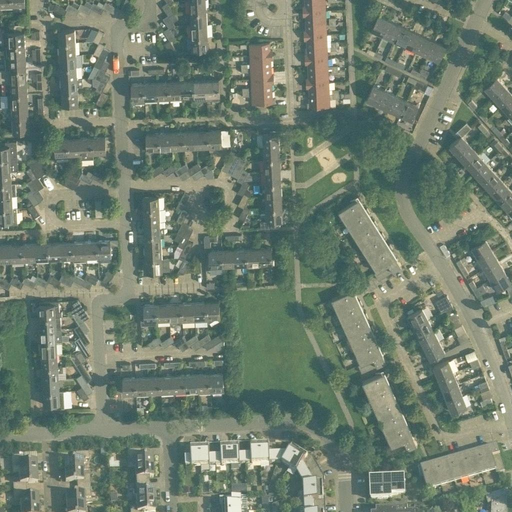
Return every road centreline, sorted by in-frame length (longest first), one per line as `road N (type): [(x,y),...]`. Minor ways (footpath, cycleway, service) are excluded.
road 1 (residential): [(511,421),(440,435),(376,300),(439,263)]
road 2 (residential): [(439,263),(404,208),(402,181),(484,0)]
road 3 (residential): [(347,511),(341,458),(312,425),(167,427)]
road 4 (residential): [(126,221),(53,225),(51,192),(124,188)]
road 5 (residential): [(511,421),(475,323),(439,263)]
road 6 (residential): [(120,117),(114,20),(148,18),(153,0)]
road 7 (residential): [(98,358),(224,352)]
